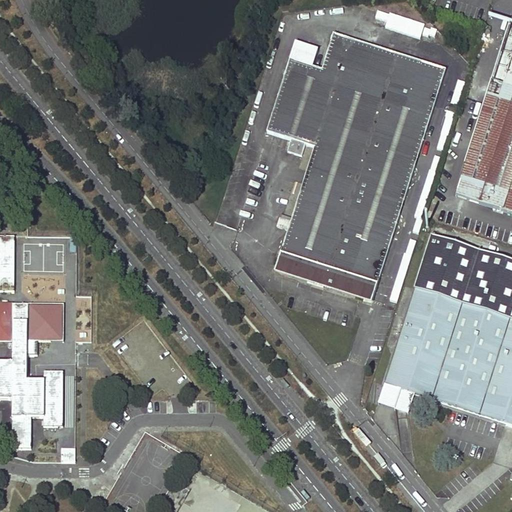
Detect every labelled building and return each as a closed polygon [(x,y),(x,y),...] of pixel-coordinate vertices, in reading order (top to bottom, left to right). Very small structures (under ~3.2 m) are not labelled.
[(381,14),(378,22),(416,35),(419,26),(381,14)] [(502,211),(511,214),(511,24),(510,23),(454,196),(502,211)] [(333,35),(323,67),(304,61),(308,48),(295,44),(268,133),(291,141),(287,153),(301,158),(305,146),(314,148),(291,220),(288,231),(276,270),(324,285),(372,300),(377,285),(376,285),(444,71),(333,35)] [(499,223),(511,227),(511,214),(502,211),(499,223)] [(281,216),(277,228),(288,231),(291,220),(281,216)] [(511,261),(432,235),(384,385),(414,395),(511,425),(511,261)] [(0,400),(11,400),(11,450),(30,450),(31,419),(43,419),(43,428),(62,428),(63,372),(43,373),(43,381),(27,382),(27,342),(27,305),(0,304),(0,291),(14,292),(14,238),(0,237),(0,341),(12,342),(12,363),(0,363),(0,400)] [(63,342),(63,305),(27,305),(27,342),(63,342)] [(407,414),(414,395),(384,385),(378,404),(407,414)] [(74,450),(61,450),(61,463),(74,463),(74,450)]
